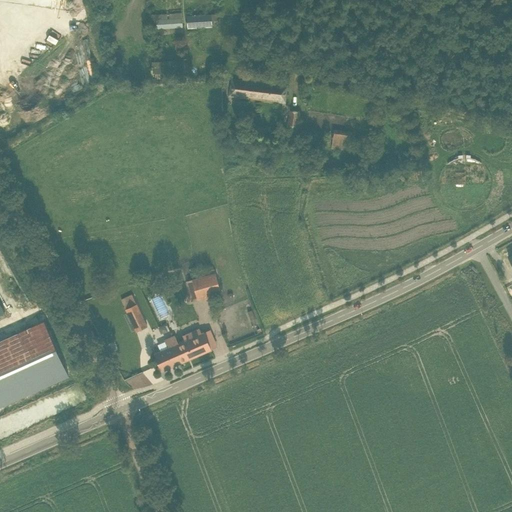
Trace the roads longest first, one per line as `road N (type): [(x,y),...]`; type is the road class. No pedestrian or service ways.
road 1 (tertiary): [(120,411),(511,228)]
road 2 (tertiary): [(120,411),(0,196)]
road 3 (tertiary): [(0,463),(120,411)]
